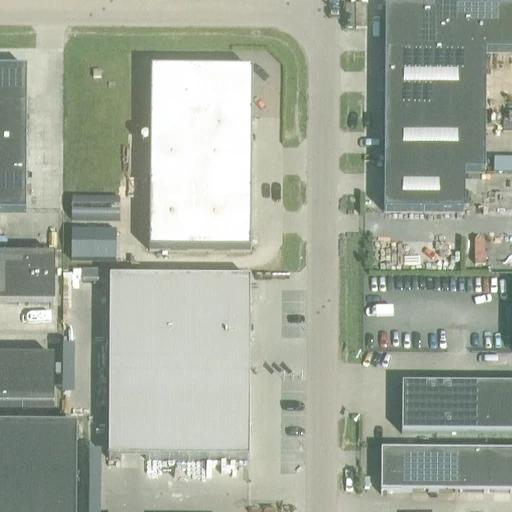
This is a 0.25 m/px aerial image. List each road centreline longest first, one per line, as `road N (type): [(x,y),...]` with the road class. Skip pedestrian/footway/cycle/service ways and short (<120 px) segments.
road 1 (unclassified): [(320,511),(323,11)]
road 2 (unclassified): [(0,9),(323,11)]
